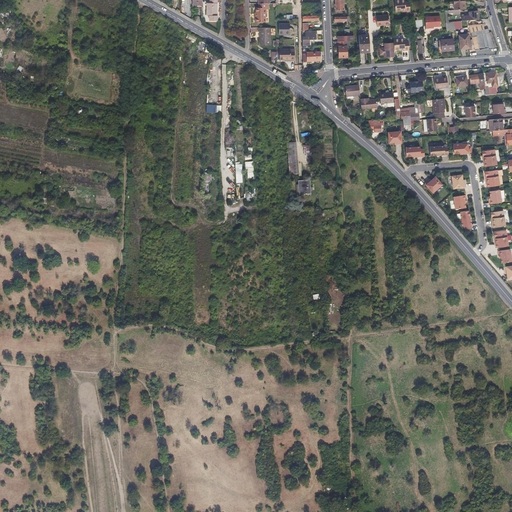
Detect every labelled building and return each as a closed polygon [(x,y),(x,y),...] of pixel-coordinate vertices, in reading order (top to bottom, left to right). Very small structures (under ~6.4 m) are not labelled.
[(210,0),(210,3),(209,3),(207,3),(207,15),(210,15),(211,21),(218,21),(217,0),(210,0)] [(335,0),(336,5),(336,10),(344,10),(343,0),(335,0)] [(405,0),(394,0),(396,9),(402,9),(406,9),(406,10),(410,10),(410,0),(405,0)] [(453,0),(454,10),(459,9),(466,9),(465,0),(453,0)] [(255,16),(256,19),(256,22),(266,21),(266,16),(266,8),(269,8),(268,3),(259,3),(259,7),(256,7),(256,16),(255,16)] [(449,22),(448,13),(448,10),(445,10),(447,30),(455,29),(454,21),(449,22)] [(477,11),(473,11),(470,11),(470,15),(465,16),(465,20),(478,19),(477,11)] [(377,27),(385,26),(384,16),(376,17),(377,27)] [(434,26),(437,26),(441,26),(440,16),(425,17),(426,26),(433,26),(434,26)] [(291,24),(280,24),(280,34),(284,34),(291,35),(291,24)] [(489,49),(494,47),(490,32),(486,33),(484,24),(470,27),(475,50),(480,48),(480,49),(488,47),(489,49)] [(259,31),(260,31),(260,44),(271,44),(271,27),(258,27),(259,31)] [(303,45),(307,45),(311,45),(311,41),(310,41),(310,39),(316,39),(316,36),(317,36),(317,30),(307,30),(306,30),(306,37),(303,37),(303,45)] [(459,35),(460,42),(461,49),(470,48),(468,34),(459,35)] [(359,37),(359,45),(360,53),(370,52),(369,36),(359,37)] [(438,40),(439,43),(439,45),(441,45),(441,51),(454,50),(453,39),(438,40)] [(351,46),(350,41),(337,42),(338,46),(339,57),(347,57),(347,46),(351,46)] [(403,43),(403,41),(392,42),(393,45),(393,52),(397,52),(403,51),(404,53),(408,52),(407,43),(403,43)] [(385,50),(382,50),(379,50),(380,57),(384,56),(384,59),(394,59),(393,52),(393,45),(384,45),(385,50)] [(286,59),(292,59),(292,61),(295,61),(295,49),(280,50),(281,59),(286,59)] [(307,61),(314,61),(320,60),(320,51),(307,52),(307,61)] [(492,82),(492,85),(492,87),(498,86),(497,79),(496,72),(485,74),(487,83),(492,82)] [(485,87),(483,74),(469,76),(470,84),(479,83),(480,89),(485,89),(485,87)] [(438,78),(434,79),(435,89),(447,87),(446,76),(441,77),(441,78),(438,78)] [(456,77),(456,82),(457,87),(467,86),(465,76),(456,77)] [(410,84),(407,87),(410,90),(410,92),(418,92),(418,91),(423,90),(422,81),(418,81),(417,81),(417,82),(414,82),(410,82),(410,84)] [(359,85),(352,86),(345,86),(345,96),(360,95),(359,85)] [(387,93),(385,93),(384,93),(379,93),(380,104),(393,103),(393,97),(393,94),(392,92),(387,93)] [(377,108),(377,104),(376,100),(368,100),(368,98),(360,99),(361,109),(377,108)] [(444,105),(443,99),(432,100),(434,119),(436,119),(443,118),(443,112),(444,112),(443,109),(443,105),(444,105)] [(422,101),(418,101),(415,101),(415,107),(408,107),(408,111),(400,112),(401,116),(404,116),(404,119),(410,119),(410,114),(416,113),(415,110),(423,109),(423,105),(422,105),(422,101)] [(221,113),(221,105),(206,104),(206,112),(221,113)] [(493,105),(493,114),(506,113),(505,109),(504,109),(503,104),(493,105)] [(466,118),(473,117),(472,107),(465,107),(466,118)] [(434,119),(427,119),(428,132),(437,131),(437,124),(436,124),(436,119),(434,119)] [(492,131),(499,130),(503,130),(502,119),(489,120),(490,131),(492,131)] [(307,122),(303,123),(303,126),(298,127),(299,131),(308,130),(307,122)] [(401,144),(400,132),(388,133),(389,144),(394,143),(397,143),(397,145),(401,144)] [(296,143),(287,143),(289,174),(298,174),(296,143)] [(468,144),(453,145),(454,154),(460,153),(463,153),(463,154),(472,153),(472,146),(468,147),(468,144)] [(311,161),(315,161),(314,145),(303,146),(304,156),(306,156),(311,161)] [(449,155),(448,148),(444,148),(444,146),(430,147),(430,156),(449,155)] [(415,157),(425,156),(424,149),(420,150),(420,147),(406,148),(406,157),(412,156),(415,156),(415,157)] [(495,150),(482,151),(483,156),(484,156),(484,159),(483,159),(484,167),(497,165),(495,150)] [(254,162),(245,162),(245,170),(247,170),(247,177),(254,177),(254,162)] [(486,179),(487,187),(500,185),(497,170),(485,172),(486,177),(487,177),(487,179),(486,179)] [(463,180),(462,175),(452,177),(454,189),(466,187),(465,183),(463,183),(463,180)] [(443,185),(436,177),(432,181),(429,183),(428,181),(425,184),(433,193),(443,185)] [(298,182),(298,189),(299,196),(311,195),(310,181),(298,182)] [(500,190),(490,192),(490,197),(491,200),(489,200),(490,204),(502,202),(500,190)] [(466,199),(466,195),(454,197),(456,210),(466,208),(465,203),(465,200),(466,199)] [(469,211),(461,212),(463,227),(465,226),(465,230),(472,229),(469,211)] [(491,213),(492,218),(493,217),(493,220),(492,220),(493,228),(506,226),(503,211),(491,213)] [(506,231),(494,233),(495,238),(496,238),(496,240),(495,241),(496,248),(509,246),(506,231)] [(511,256),(511,250),(499,251),(499,255),(501,255),(502,258),(503,264),(511,262),(511,256)] [(341,496),(342,503),(350,502),(349,490),(340,492),(341,496)]
